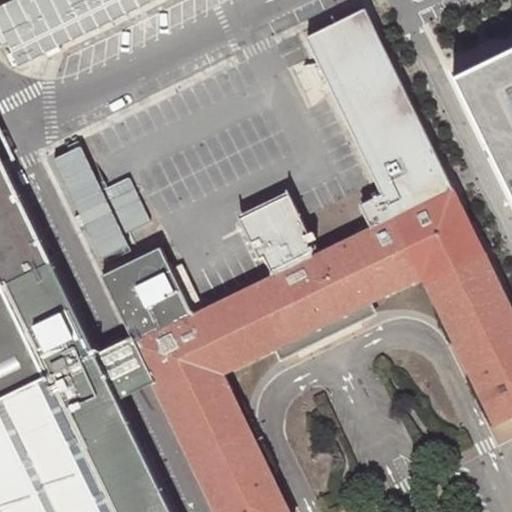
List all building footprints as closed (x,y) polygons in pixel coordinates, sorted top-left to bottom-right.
[(154,0),(14,0),(0,7),(0,27),(19,66),(154,0)] [(343,316),(349,326),(369,316),(363,306),(421,279),(490,427),(511,415),(511,319),(363,12),(305,41),(382,196),(360,207),(371,231),(313,258),(306,246),(317,241),(313,232),(305,235),(287,194),(238,218),(246,235),(259,259),(264,257),(273,278),(203,312),(191,317),(169,270),(159,249),(103,277),(131,337),(154,385),(214,511),(287,511),(220,375),(275,349),(279,359),(303,348),(296,339),(343,316)] [(511,165),(511,36),(460,60),(511,165)] [(89,141),(59,154),(101,256),(133,242),(128,231),(155,220),(136,173),(107,185),(89,141)] [(0,511),(171,511),(116,403),(94,355),(0,162),(0,511)] [(140,242),(109,254),(113,265),(144,254),(140,242)] [(191,317),(203,312),(181,265),(169,270),(191,317)] [(303,348),(349,326),(343,316),(296,339),(303,348)] [(94,355),(116,403),(154,385),(131,337),(94,355)]
